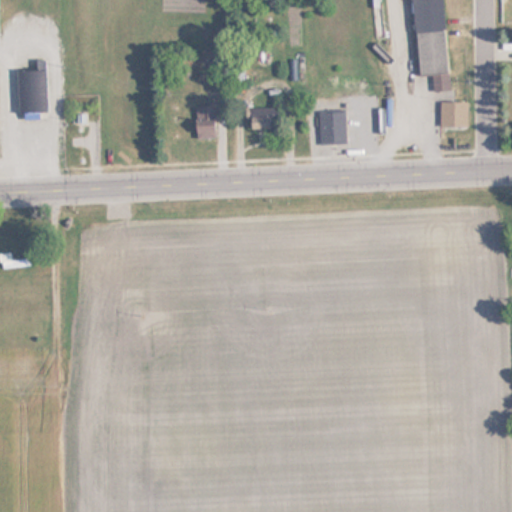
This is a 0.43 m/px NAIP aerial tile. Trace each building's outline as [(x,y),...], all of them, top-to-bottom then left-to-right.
[(442,0),(411,0),(414,74),(430,74),(431,90),(446,89),(442,0)] [(15,114),(46,115),(46,60),(34,59),(34,70),(15,70),(15,114)] [(465,101),(438,102),(439,127),(465,127),(465,101)] [(214,138),(214,105),(193,105),(193,138),(214,138)] [(247,128),(274,128),(274,107),(247,107),(247,128)] [(316,112),(316,144),(343,144),(343,112),(316,112)] [(9,260),(8,253),(0,253),(0,269),(30,267),(29,258),(9,260)]
